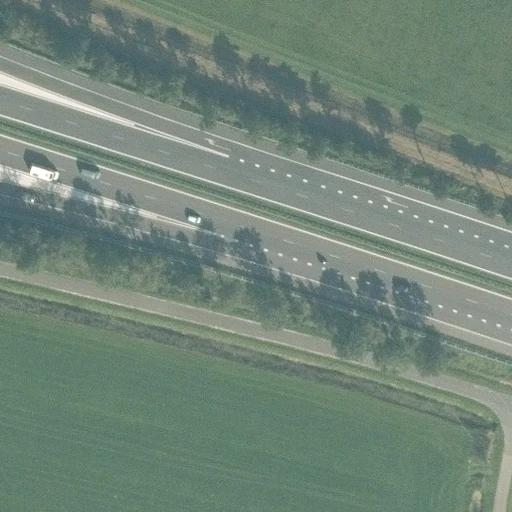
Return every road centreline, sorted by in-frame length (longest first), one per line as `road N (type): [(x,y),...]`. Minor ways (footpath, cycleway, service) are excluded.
road 1 (unclassified): [(511,405),(365,358),(0,268)]
road 2 (motorway): [(511,267),(224,171)]
road 3 (motorway): [(233,227),(511,320)]
road 4 (motorway): [(224,171),(186,134),(0,64)]
road 5 (motorway): [(0,153),(233,227)]
road 6 (motorway): [(0,190),(168,230),(233,227)]
road 7 (motorway): [(224,171),(0,100)]
